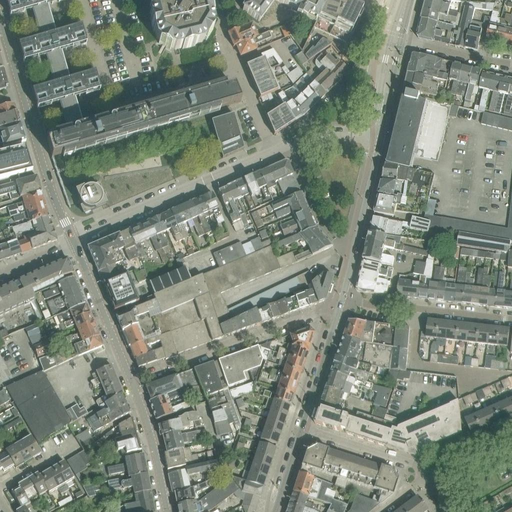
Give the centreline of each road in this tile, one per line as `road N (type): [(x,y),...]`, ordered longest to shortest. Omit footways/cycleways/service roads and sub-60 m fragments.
road 1 (unclassified): [(238,75),(112,112),(79,0)]
road 2 (residential): [(73,242),(272,151)]
road 3 (residential): [(337,309),(131,380)]
road 4 (residential): [(341,297),(511,320)]
road 5 (residential): [(22,94),(73,242)]
road 6 (residential): [(73,242),(131,380)]
road 7 (residential): [(425,479),(416,465),(301,428)]
road 8 (residential): [(131,380),(165,511)]
road 9 (tertiary): [(353,252),(380,125)]
road 10 (unclassified): [(353,252),(320,218),(290,143)]
road 11 (tertiary): [(301,428),(337,309)]
